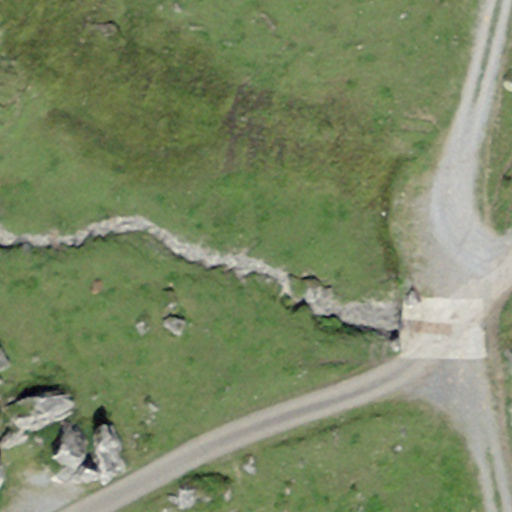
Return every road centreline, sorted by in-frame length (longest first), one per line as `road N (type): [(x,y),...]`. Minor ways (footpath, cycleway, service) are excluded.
road 1 (track): [(82,511),(239,435),(442,365),(447,320),(511,265)]
road 2 (track): [(511,255),(485,249),(467,226),(464,183),(499,0)]
road 3 (track): [(442,365),(478,399),(505,511)]
